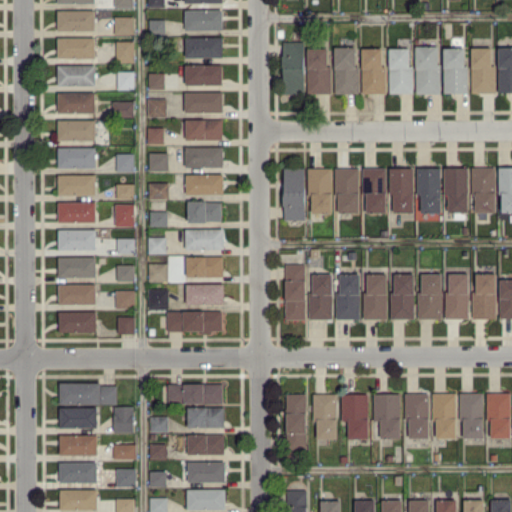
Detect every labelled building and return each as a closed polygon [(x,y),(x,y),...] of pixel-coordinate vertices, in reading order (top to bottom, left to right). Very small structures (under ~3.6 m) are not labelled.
[(185,29),(223,28),(222,8),(184,9),(185,29)] [(95,29),(94,9),(57,10),(58,30),(95,29)] [(134,33),(133,15),(114,16),(115,34),(134,33)] [(165,33),(165,18),(149,19),(149,33),(165,33)] [(222,36),(185,36),(185,56),(222,56),(222,36)] [(95,37),(58,37),(58,56),(95,56),(95,37)] [(133,61),(134,40),(116,40),(116,61),(133,61)] [(304,93),(304,41),(282,41),(283,93),(304,93)] [(440,92),(439,45),(415,45),(416,93),(440,92)] [(334,93),(358,92),(357,46),(334,46),(334,93)] [(511,91),(511,46),(498,47),(498,91),(511,91)] [(327,47),(307,48),(307,92),(331,92),(331,65),(327,65),(327,47)] [(413,92),(413,65),(409,65),(409,47),(389,47),(389,93),(413,92)] [(467,47),(444,47),(443,92),(466,92),(467,47)] [(494,47),(471,47),(471,92),(494,92),(494,47)] [(382,48),(362,48),(361,92),(386,92),(386,64),(382,64),(382,48)] [(222,63),(185,64),(185,84),(222,83),(222,63)] [(96,64),(58,64),(57,84),(95,85),(96,64)] [(134,70),(117,70),(117,88),(134,88),(134,70)] [(165,72),(149,72),(148,88),(164,88),(165,72)] [(95,91),(57,92),(58,112),(95,111),(95,91)] [(223,111),(223,91),(185,91),(184,111),(223,111)] [(166,97),(147,97),(147,115),(166,115),(166,97)] [(134,100),(112,100),(112,116),(134,116),(134,100)] [(95,118),(57,119),(58,140),(95,139),(95,118)] [(185,119),(185,139),(223,138),(222,118),(185,119)] [(163,127),(147,127),(147,143),(163,143),(163,127)] [(223,166),(223,146),(185,145),(185,166),(223,166)] [(96,166),(95,146),(57,147),(58,167),(96,166)] [(149,170),(168,169),(168,152),(149,152),(149,170)] [(134,153),(116,153),(116,171),(134,171),(134,153)] [(304,219),(305,167),(284,166),(283,218),(304,219)] [(418,212),(440,212),(441,167),(418,166),(418,212)] [(468,211),(468,166),(445,166),(445,211),(468,211)] [(494,166),(472,166),(473,211),(495,211),(494,166)] [(511,166),(500,166),(500,211),(511,211),(511,166)] [(307,193),(311,194),(311,211),(331,212),(332,167),(308,167),(307,193)] [(359,212),(359,167),(336,167),(336,212),(359,212)] [(362,194),(362,167),(386,167),(386,212),(366,212),(366,194),(362,194)] [(414,211),(413,167),(391,167),(391,211),(414,211)] [(95,173),(58,174),(58,194),(95,194),(95,173)] [(223,193),(223,173),(185,173),(185,193),(223,193)] [(148,197),(168,197),(169,181),(149,181),(148,197)] [(134,183),(116,182),(116,197),(134,198),(134,183)] [(222,220),(221,200),(188,200),(188,221),(222,220)] [(58,201),(58,221),(96,220),(95,201),(58,201)] [(135,225),(134,203),(115,203),(115,225),(135,225)] [(167,225),(167,210),(150,210),(150,225),(167,225)] [(224,247),(224,227),(185,228),(186,248),(224,247)] [(95,228),(58,228),(58,249),(95,248),(95,228)] [(148,252),(165,253),(166,236),(148,235),(148,252)] [(135,237),(117,237),(117,253),(135,253),(135,237)] [(186,275),(223,276),(223,255),(186,255),(186,275)] [(95,256),(58,256),(58,276),(95,276),(95,256)] [(168,262),(149,262),(148,280),(167,280),(168,262)] [(134,264),(117,263),(116,279),(134,280),(134,264)] [(305,263),(284,263),(285,318),(305,318),(305,263)] [(442,317),(441,272),(418,273),(419,318),(442,317)] [(468,272),(446,272),(446,317),(469,317),(468,272)] [(497,317),(495,272),(475,272),(475,289),(472,289),(472,318),(497,317)] [(309,318),(332,318),(332,273),(312,273),(312,292),(308,292),(309,318)] [(359,318),(359,273),(339,273),(339,291),(335,291),(335,318),(359,318)] [(363,318),(387,318),(386,273),(366,273),(366,290),(363,290),(363,318)] [(393,273),(394,291),(390,291),(390,318),(414,318),(413,273),(393,273)] [(511,278),(499,279),(499,317),(511,316),(511,278)] [(59,303),(96,303),(95,282),(58,283),(59,303)] [(186,283),(186,303),(224,302),(224,282),(186,283)] [(168,287),(148,288),(148,307),(168,307),(168,287)] [(134,289),(115,289),(116,307),(134,307),(134,289)] [(167,331),(222,330),(221,309),(167,310),(167,331)] [(96,310),(59,311),(59,331),(96,330),(96,310)] [(134,315),(117,316),(118,332),(134,332),(134,315)] [(59,403),(117,403),(116,382),(59,382),(59,403)] [(222,382),(167,383),(167,403),(223,402),(222,382)] [(461,437),(483,436),(482,391),(460,392),(461,437)] [(336,437),(337,393),(313,392),(312,421),(317,421),(316,437),(336,437)] [(400,437),(399,392),(373,392),(373,420),(380,419),(380,437),(400,437)] [(409,437),(429,437),(428,392),(404,392),(405,418),(408,418),(409,437)] [(436,437),(456,437),(456,392),(432,392),(432,420),(436,420),(436,437)] [(511,437),(510,392),(487,392),(488,437),(511,437)] [(306,448),(306,393),(286,393),(286,449),(306,448)] [(368,438),(368,393),(341,393),(341,419),(348,419),(348,438),(368,438)] [(113,430),(133,431),(133,405),(114,405),(113,430)] [(97,426),(97,406),(59,406),(59,427),(97,426)] [(187,406),(187,427),(224,426),(224,406),(187,406)] [(168,415),(150,415),(150,430),(168,431),(168,415)] [(97,433),(59,434),(59,454),(97,454),(97,433)] [(224,453),(224,433),(187,434),(187,453),(224,453)] [(150,458),(166,458),(166,442),(150,442),(150,458)] [(135,457),(135,443),(113,443),(113,458),(135,457)] [(225,480),(225,460),(187,461),(188,481),(225,480)] [(97,481),(97,461),(59,461),(59,481),(97,481)] [(136,467),(116,467),(116,485),(136,485),(136,467)] [(166,470),(149,470),(149,485),(166,486),(166,470)] [(97,488),(59,488),(60,509),(97,508),(97,488)] [(225,488),(187,488),(187,508),(225,508),(225,488)] [(286,489),(286,511),(306,511),(306,488),(286,489)] [(149,511),(167,511),(167,496),(149,496),(149,511)] [(134,511),(134,497),(116,497),(115,511),(134,511)] [(456,511),(456,498),(436,499),(435,511),(456,511)] [(483,511),(484,498),(463,498),(463,511),(483,511)] [(511,511),(511,498),(491,498),(491,511),(511,511)] [(340,511),(340,499),(320,500),(320,511),(340,511)] [(374,511),(375,499),(354,499),(354,511),(374,511)] [(401,511),(402,499),(381,499),(381,511),(401,511)] [(428,511),(429,499),(409,499),(409,511),(428,511)]
